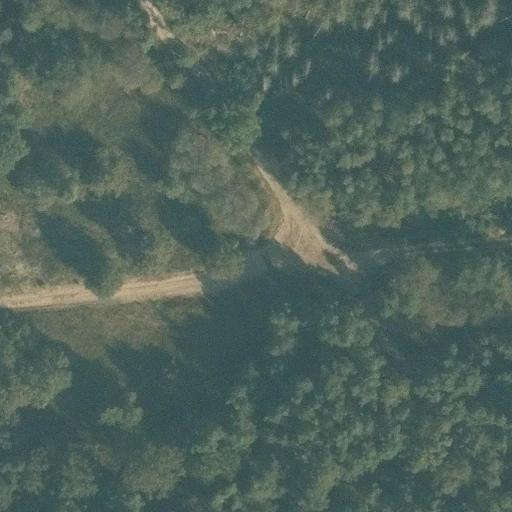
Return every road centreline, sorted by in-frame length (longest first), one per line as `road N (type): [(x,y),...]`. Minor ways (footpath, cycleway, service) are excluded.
road 1 (track): [(0,294),(331,259)]
road 2 (track): [(331,259),(148,0)]
road 3 (track): [(511,502),(331,259)]
road 4 (track): [(331,259),(511,241)]
road 5 (track): [(385,332),(511,320)]
